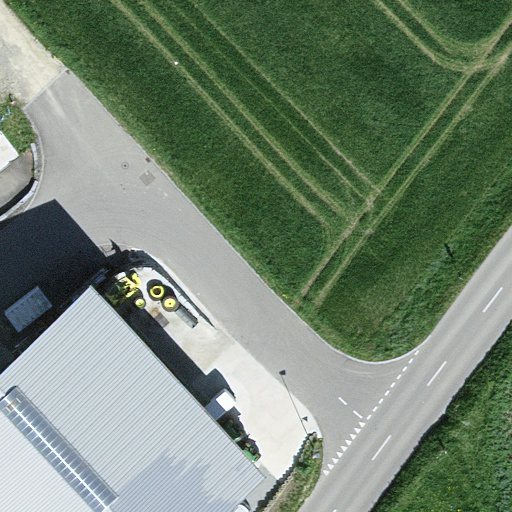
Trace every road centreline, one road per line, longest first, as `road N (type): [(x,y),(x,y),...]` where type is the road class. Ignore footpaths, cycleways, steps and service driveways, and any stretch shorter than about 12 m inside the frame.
road 1 (track): [(391,433),(158,187)]
road 2 (tertiary): [(331,511),(511,274)]
road 3 (track): [(158,187),(0,19)]
road 4 (track): [(0,283),(109,205),(158,187)]
